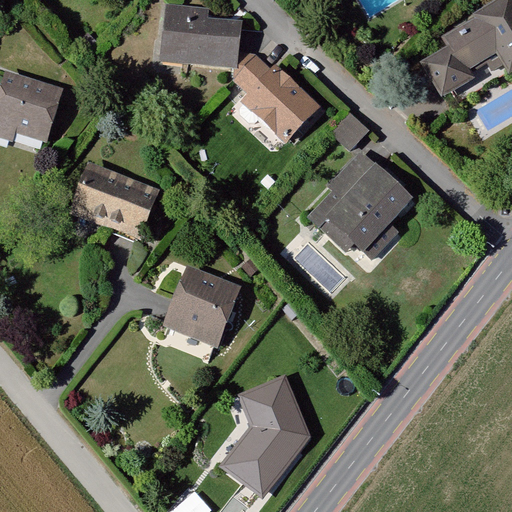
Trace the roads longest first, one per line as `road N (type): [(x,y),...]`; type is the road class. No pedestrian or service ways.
road 1 (tertiary): [(313,511),(511,259)]
road 2 (residential): [(0,365),(121,511)]
